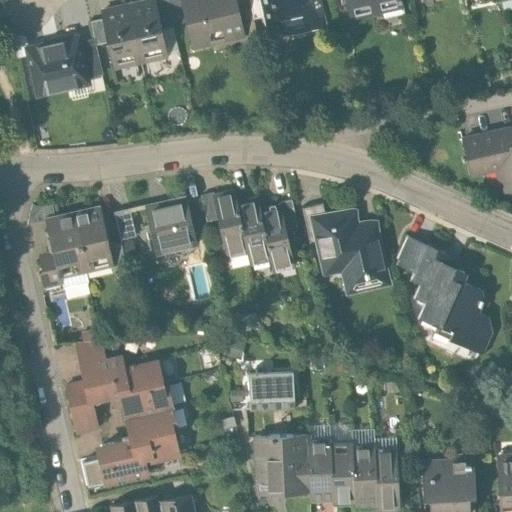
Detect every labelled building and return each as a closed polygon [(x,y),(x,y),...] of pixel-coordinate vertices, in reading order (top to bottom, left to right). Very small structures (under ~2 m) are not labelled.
[(139,0),(127,3),(140,62),(169,55),(163,29),(156,0),(139,0)] [(156,0),(163,29),(174,26),(174,24),(168,0),(156,0)] [(184,21),(178,0),(168,0),(174,24),(184,21)] [(235,0),(178,0),(184,21),(190,49),(244,35),(238,9),(235,0)] [(262,15),(258,0),(247,0),(249,6),(252,18),(262,15)] [(320,0),(258,0),(262,15),(267,38),(326,25),(320,0)] [(399,0),(340,0),(345,19),(401,6),(399,0)] [(135,63),(140,62),(127,3),(99,9),(101,17),(107,41),(116,79),(137,74),(135,63)] [(249,6),(238,9),(244,35),(255,32),(252,18),(249,6)] [(107,41),(101,17),(89,19),(93,36),(95,44),(107,41)] [(77,32),(20,45),(32,96),(88,83),(86,76),(78,40),(77,32)] [(93,36),(78,40),(86,76),(101,73),(95,44),(93,36)] [(511,122),(458,134),(466,175),(493,169),(497,190),(511,186),(511,122)] [(385,137),(384,149),(398,150),(399,138),(385,137)] [(217,218),(211,194),(210,190),(198,193),(205,221),(217,218)] [(243,249),(233,201),(230,190),(211,194),(217,218),(224,253),(243,249)] [(184,193),(142,203),(155,254),(197,244),(184,193)] [(254,196),(233,201),(243,249),(246,262),(268,258),(257,207),(254,196)] [(277,199),(278,203),(283,227),(296,224),(290,196),(277,199)] [(306,241),(314,239),(308,213),(323,210),(322,202),(299,207),(306,241)] [(70,209),(84,271),(112,265),(107,243),(98,203),(70,209)] [(278,203),(257,207),(268,258),(271,271),(291,266),(283,227),(278,203)] [(323,210),(308,213),(314,239),(321,273),(339,271),(344,293),(390,283),(375,216),(357,218),(354,205),(323,210)] [(129,207),(112,210),(118,238),(135,234),(129,207)] [(70,209),(42,215),(53,264),(56,278),(84,271),(70,209)] [(456,255),(405,233),(394,260),(409,268),(412,292),(420,296),(415,312),(450,328),(447,337),(481,350),(491,330),(486,313),(478,309),(483,297),(481,286),(461,278),(465,270),(452,264),(456,255)] [(119,240),(107,243),(112,265),(113,269),(126,266),(119,240)] [(57,282),(56,278),(53,264),(35,268),(39,287),(57,282)] [(51,296),(43,298),(45,306),(53,304),(51,296)] [(259,325),(254,312),(241,317),(246,330),(259,325)] [(244,341),(225,336),(221,353),(239,358),(244,341)] [(88,402),(115,397),(112,386),(126,383),(122,364),(120,352),(104,355),(101,338),(76,345),(83,378),(88,402)] [(153,357),(122,364),(126,383),(112,386),(115,397),(118,414),(170,404),(168,392),(161,394),(153,357)] [(360,364),(347,364),(347,374),(360,374),(360,364)] [(290,369),(245,372),(246,404),(247,410),(292,407),(290,369)] [(94,428),(88,402),(83,378),(61,383),(72,433),(94,428)] [(242,389),(229,389),(230,401),(242,401),(242,389)] [(118,414),(124,437),(138,434),(144,461),(176,454),(168,417),(173,416),(170,404),(118,414)] [(232,416),(219,418),(221,427),(234,424),(232,416)] [(255,492),(307,489),(304,440),(304,432),(253,434),(255,492)] [(146,474),(144,461),(138,434),(124,437),(90,444),(98,484),(146,474)] [(326,439),(304,440),(307,489),(308,501),(323,500),(329,500),(326,443),(326,439)] [(350,441),(326,443),(329,500),(329,504),(335,504),(353,503),(350,443),(350,441)] [(376,506),(373,447),(373,442),(350,443),(353,503),(353,507),(369,506),(376,506)] [(376,506),(376,510),(383,510),(399,509),(396,446),(373,447),(376,506)] [(511,507),(511,449),(494,450),(498,509),(511,507)] [(452,455),(418,458),(420,496),(425,496),(426,511),(465,511),(465,494),(472,494),(470,460),(453,461),(452,455)] [(193,511),(189,493),(155,500),(157,511),(193,511)] [(133,511),(157,511),(155,500),(154,495),(131,500),(133,511)] [(133,511),(131,500),(107,506),(108,511),(133,511)]
